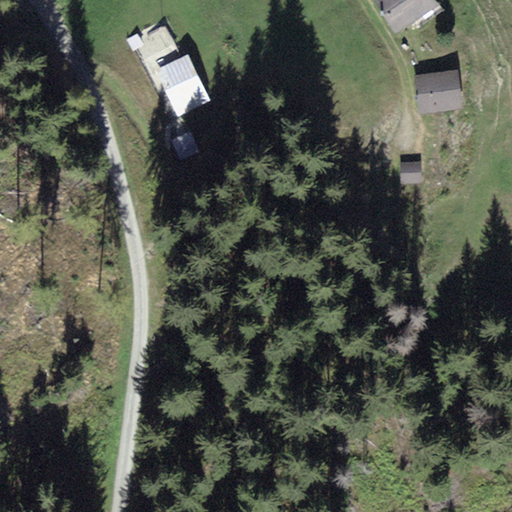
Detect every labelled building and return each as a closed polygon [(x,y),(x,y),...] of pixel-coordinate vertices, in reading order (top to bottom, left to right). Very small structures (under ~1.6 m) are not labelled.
[(385,0),(406,31),(451,0),(385,0)] [(200,52),(164,68),(183,110),(219,94),(200,52)] [(478,64),(430,70),(435,107),(482,102),(478,64)] [(191,130),(172,137),(180,157),(199,149),(191,130)] [(437,156),(413,157),(414,179),(438,178),(437,156)]
